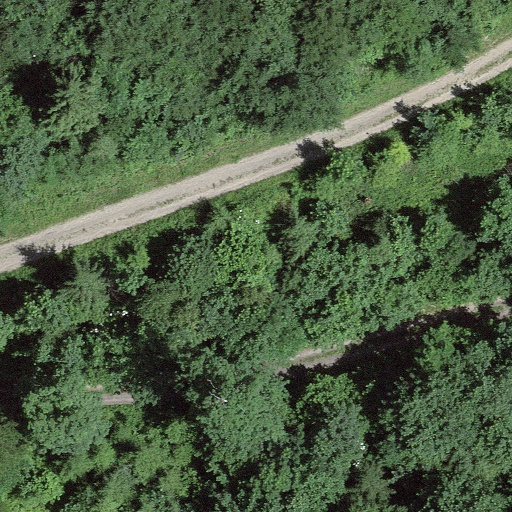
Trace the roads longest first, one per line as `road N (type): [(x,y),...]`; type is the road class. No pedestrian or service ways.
road 1 (track): [(511,55),(316,150),(0,258)]
road 2 (track): [(511,313),(313,369),(0,406)]
